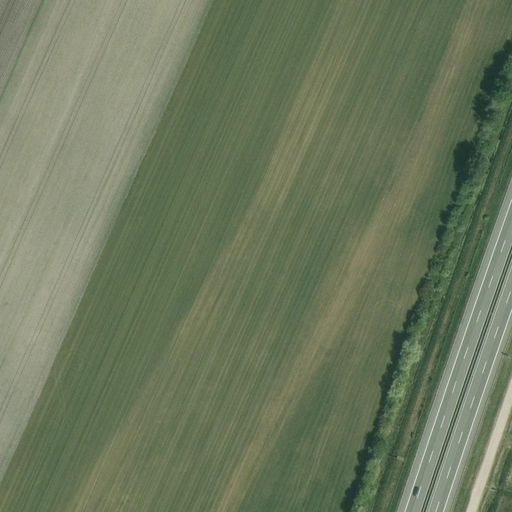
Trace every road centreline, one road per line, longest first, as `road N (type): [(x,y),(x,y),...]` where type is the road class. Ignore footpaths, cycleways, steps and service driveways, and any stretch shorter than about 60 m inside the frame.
road 1 (motorway): [(511,224),(415,511)]
road 2 (motorway): [(437,511),(511,288)]
road 3 (track): [(511,398),(473,511)]
